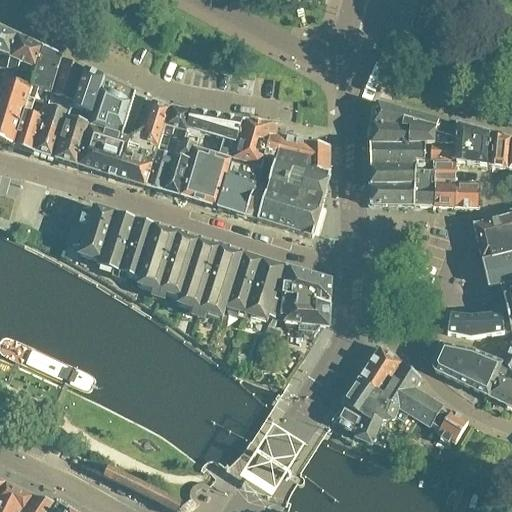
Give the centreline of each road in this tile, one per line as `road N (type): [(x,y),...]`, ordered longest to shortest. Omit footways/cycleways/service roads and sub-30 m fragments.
road 1 (residential): [(357,278),(38,175)]
road 2 (residential): [(267,109),(172,93),(0,11)]
road 3 (residential): [(235,511),(359,328)]
road 4 (residential): [(357,278),(354,63)]
road 5 (residential): [(511,125),(441,102),(420,50),(358,36)]
road 6 (residential): [(359,328),(386,336),(449,400),(511,429)]
road 7 (residential): [(354,63),(294,48),(204,0)]
road 8 (residential): [(115,511),(0,453)]
